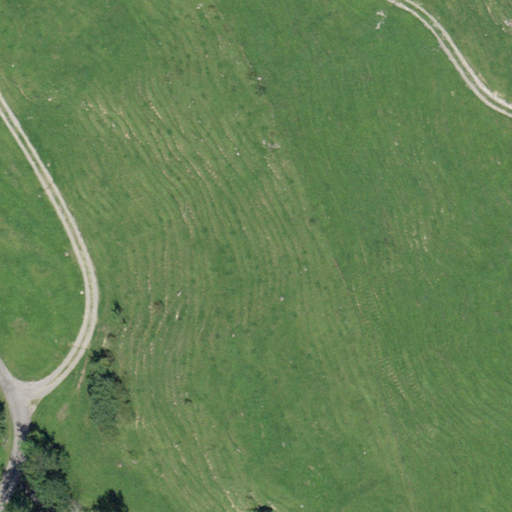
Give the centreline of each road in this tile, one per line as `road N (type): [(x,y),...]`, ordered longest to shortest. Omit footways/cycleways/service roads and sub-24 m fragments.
road 1 (track): [(22,406),(60,377),(91,331),(89,275),(0,101)]
road 2 (track): [(399,0),(424,17),(484,98),(511,111)]
road 3 (track): [(0,369),(22,406),(21,447),(0,502)]
